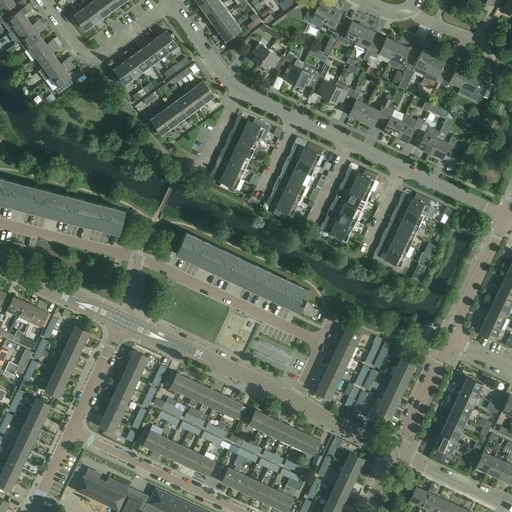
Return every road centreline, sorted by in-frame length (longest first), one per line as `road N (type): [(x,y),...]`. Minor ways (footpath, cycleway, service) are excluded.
road 1 (residential): [(318,342),(137,258),(0,223)]
road 2 (residential): [(241,511),(69,431)]
road 3 (tertiary): [(294,399),(122,321)]
road 4 (residential): [(43,0),(91,57),(171,2)]
road 5 (tertiary): [(122,321),(0,266)]
road 6 (tertiary): [(451,338),(506,218)]
road 7 (tertiary): [(391,454),(451,338)]
road 8 (residential): [(391,454),(502,505)]
road 9 (residential): [(69,431),(122,321)]
